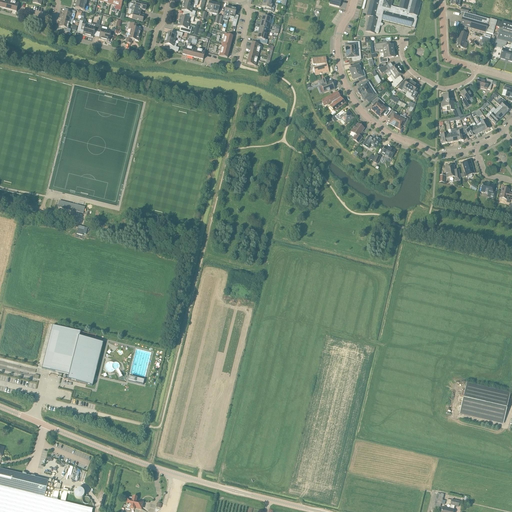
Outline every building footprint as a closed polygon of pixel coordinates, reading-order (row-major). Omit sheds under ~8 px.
[(365,32),(370,33),(375,34),(374,33),(374,32),(378,34),(380,26),(382,27),(382,24),(381,24),(382,20),(407,27),(411,28),(412,27),(415,28),(417,19),(416,19),(417,16),(419,8),(421,3),(408,0),(400,0),(399,8),(391,6),(392,0),(370,0),(367,16),(366,16),(370,17),(366,31),(365,31),(365,32)] [(264,10),(269,12),(273,13),(274,9),(275,7),(272,6),(273,3),(264,1),(262,7),(264,8),(264,10)] [(129,9),(139,12),(140,9),(145,11),(147,5),(137,2),(136,6),(133,5),(133,4),(130,4),(129,9)] [(75,8),(83,10),(83,13),(88,14),(88,12),(85,11),(86,6),(76,4),(75,8)] [(192,11),(193,8),(183,5),(181,10),(188,12),(187,15),(194,17),(196,12),(192,11)] [(226,7),(223,16),(223,18),(220,17),(218,25),(221,25),(223,19),(228,21),(229,18),(231,8),(226,7)] [(233,22),(232,26),(236,27),(238,18),(235,17),(237,10),(231,8),(229,18),(232,18),(231,21),(233,22)] [(132,20),(138,21),(142,22),(144,16),(138,15),(139,12),(129,9),(128,13),(131,13),(131,15),(133,16),(132,20)] [(62,17),(74,20),(76,12),(69,10),(69,13),(63,12),(62,17)] [(461,25),(460,28),(465,30),(466,30),(467,27),(486,33),(488,27),(488,25),(487,25),(489,20),(464,13),(463,18),(460,25),(461,25)] [(261,22),(269,24),(271,20),(273,20),(274,16),(267,14),(266,18),(262,17),(261,22)] [(187,18),(180,16),(178,22),(188,24),(189,21),(193,22),(194,17),(187,15),(187,18)] [(74,20),(62,17),(60,22),(70,24),(72,25),(74,20)] [(84,19),(83,22),(82,28),(84,29),(83,35),(88,37),(91,27),(91,24),(86,23),(86,20),(84,19)] [(488,27),(486,33),(493,35),(497,21),(490,19),(488,25),(488,27)] [(70,33),(71,29),(68,29),(70,24),(60,22),(59,27),(64,28),(64,31),(70,33)] [(188,24),(178,22),(177,27),(187,29),(186,32),(190,33),(191,28),(188,27),(188,24)] [(497,39),(494,47),(500,49),(506,46),(507,42),(511,44),(509,52),(504,50),(502,53),(500,58),(511,61),(511,24),(502,22),(497,39)] [(130,33),(140,36),(141,30),(135,28),(136,25),(130,23),(129,30),(131,30),(130,33)] [(91,27),(88,37),(93,38),(95,32),(98,32),(99,26),(91,24),(91,27)] [(99,26),(98,32),(100,33),(99,39),(104,41),(107,31),(102,29),(102,27),(99,26)] [(115,30),(112,29),(112,30),(112,32),(107,31),(104,41),(109,42),(111,36),(114,36),(115,30)] [(183,34),(181,33),(176,32),(176,35),(167,33),(166,39),(175,41),(175,38),(178,39),(179,36),(182,37),(183,34)] [(467,44),(465,43),(466,39),(465,39),(466,34),(459,32),(458,37),(458,38),(458,41),(458,42),(457,46),(459,47),(459,48),(460,47),(463,48),(465,49),(467,44)] [(128,39),(126,38),(125,43),(131,44),(132,40),(139,42),(140,36),(130,33),(128,39)] [(265,40),(267,35),(258,33),(257,38),(261,39),(260,43),(266,45),(268,41),(265,40)] [(483,37),(481,43),(488,46),(490,40),(483,37)] [(175,41),(166,39),(164,45),(172,47),(172,50),(178,52),(179,48),(176,47),(176,44),(174,44),(175,41)] [(346,51),(346,52),(360,51),(359,42),(352,42),(352,46),(345,46),(345,48),(344,48),(345,51),(346,51)] [(385,43),(380,44),(375,45),(375,51),(379,50),(380,54),(393,52),(393,46),(386,47),(385,43)] [(361,60),(361,54),(360,51),(346,52),(346,54),(345,54),(345,57),(346,57),(346,59),(356,58),(356,61),(361,60)] [(380,54),(380,57),(379,57),(380,63),(388,62),(387,59),(394,58),(393,52),(380,54)] [(315,76),(318,75),(329,72),(327,65),(327,66),(326,66),(326,64),(327,64),(326,58),(312,59),(313,65),(316,65),(316,68),(313,69),(315,76)] [(361,65),(361,63),(355,64),(356,67),(349,69),(351,75),(361,72),(360,69),(362,68),(361,65)] [(393,68),(389,71),(392,75),(400,70),(397,65),(394,67),(393,68)] [(387,68),(387,67),(386,66),(378,69),(380,72),(382,74),(388,70),(388,69),(387,68)] [(400,70),(392,75),(390,77),(394,83),(391,85),(395,89),(400,83),(397,78),(403,74),(400,70)] [(353,81),(358,79),(360,79),(361,82),(366,79),(365,76),(363,77),(361,72),(351,75),(353,81)] [(327,79),(322,81),(321,81),(323,85),(322,86),(324,93),(330,90),(330,91),(335,90),(332,82),(329,83),(327,79)] [(486,79),(485,82),(478,80),(476,87),(480,88),(479,88),(487,90),(490,91),(493,81),(486,79)] [(408,92),(413,83),(408,80),(405,85),(402,83),(398,89),(402,91),(403,89),(408,92)] [(357,91),(358,91),(357,92),(359,94),(361,96),(373,88),(369,83),(368,81),(362,83),(364,87),(357,91)] [(418,86),(413,83),(408,92),(412,95),(411,97),(414,99),(418,93),(415,91),(418,86)] [(373,88),(361,96),(362,98),(362,99),(363,100),(364,100),(364,101),(370,97),(373,100),(376,97),(377,96),(373,88)] [(462,101),(465,105),(466,108),(470,105),(468,101),(472,98),(467,90),(461,93),(465,99),(462,101)] [(334,112),(340,107),(344,104),(340,100),(341,99),(340,97),(339,98),(336,94),(322,102),(325,106),(331,102),(333,105),(331,107),(334,112)] [(442,108),(443,111),(443,112),(454,111),(453,103),(449,103),(449,102),(449,101),(448,95),(442,96),(443,103),(442,103),(442,108)] [(371,110),(375,114),(382,107),(384,104),(382,102),(378,98),(372,103),(375,105),(371,110)] [(498,105),(500,107),(507,113),(511,109),(502,101),(498,105)] [(384,109),(382,107),(375,114),(380,118),(384,114),(387,116),(391,110),(389,108),(388,109),(387,108),(385,108),(384,109)] [(500,107),(496,110),(503,117),(507,113),(500,107)] [(457,110),(453,112),(455,118),(459,117),(464,115),(461,108),(460,108),(457,110)] [(496,110),(492,114),(499,121),(503,117),(496,110)] [(342,111),(339,114),(335,117),(337,120),(338,120),(339,121),(340,121),(341,121),(342,120),(345,124),(349,121),(349,122),(353,119),(353,118),(351,115),(350,115),(347,111),(344,114),(342,111)] [(392,111),(391,113),(388,118),(391,119),(389,124),(394,127),(399,118),(396,117),(397,115),(396,113),(392,111)] [(489,118),(495,125),(499,121),(492,114),(490,116),(488,114),(486,116),(488,119),(489,118)] [(399,118),(394,127),(400,130),(402,125),(406,127),(408,120),(400,115),(399,118)] [(485,120),(480,123),(484,131),(489,129),(485,120)] [(480,123),(475,125),(480,134),(484,131),(480,123)] [(354,127),(351,131),(351,132),(355,135),(355,137),(353,140),(358,143),(362,138),(359,136),(364,129),(358,124),(355,128),(354,127)] [(475,136),(480,134),(475,125),(471,128),(475,136)] [(470,139),(475,136),(471,128),(468,129),(466,126),(462,127),(465,135),(467,134),(470,139)] [(465,135),(462,127),(459,129),(459,132),(456,133),(458,142),(463,141),(463,136),(465,135)] [(368,137),(366,141),(363,145),(367,148),(368,147),(372,149),(373,149),(374,148),(375,149),(380,141),(380,140),(379,139),(377,138),(374,137),(373,140),(368,137)] [(385,147),(383,151),(381,154),(391,159),(395,152),(385,147)] [(464,168),(466,176),(467,178),(469,179),(471,178),(472,177),(472,175),(474,174),(470,161),(462,163),(464,168)] [(458,172),(454,173),(453,166),(445,167),(446,178),(454,177),(455,181),(459,180),(458,172)] [(483,183),(482,188),(481,192),(488,194),(487,197),(495,199),(497,193),(493,192),(494,185),(489,184),(489,185),(483,183)] [(511,200),(511,193),(509,193),(509,190),(502,188),(500,198),(507,200),(507,199),(511,200)] [(59,201),(58,207),(83,214),(85,208),(59,201)] [(42,368),(42,369),(58,373),(58,374),(59,374),(60,375),(61,374),(61,373),(62,374),(69,375),(68,380),(86,385),(92,386),(94,380),(95,377),(95,375),(103,343),(82,338),(79,337),(80,333),(81,332),(69,329),(55,326),(53,325),(42,368)] [(24,367),(25,364),(0,357),(0,363),(19,368),(20,365),(24,367)] [(129,376),(128,381),(143,385),(144,380),(129,376)] [(459,415),(503,425),(510,393),(466,383),(459,415)] [(83,457),(85,453),(56,441),(52,452),(66,458),(67,456),(73,458),(75,454),(83,457)] [(0,511),(91,511),(93,509),(57,500),(61,484),(57,483),(58,482),(48,480),(48,481),(26,476),(22,475),(17,474),(17,473),(16,473),(0,469),(0,511)] [(75,492),(74,494),(75,496),(76,498),(77,499),(79,500),(81,499),(83,498),(84,496),(85,495),(84,493),(83,491),(82,490),(80,489),(78,490),(76,491),(75,492)] [(437,493),(434,506),(440,508),(443,495),(437,493)] [(137,498),(133,497),(133,498),(128,498),(126,509),(130,510),(130,509),(134,510),(134,508),(141,510),(143,502),(136,501),(137,498)] [(443,507),(442,510),(441,511),(453,511),(454,510),(454,506),(458,507),(459,502),(452,500),(450,509),(443,507)]
